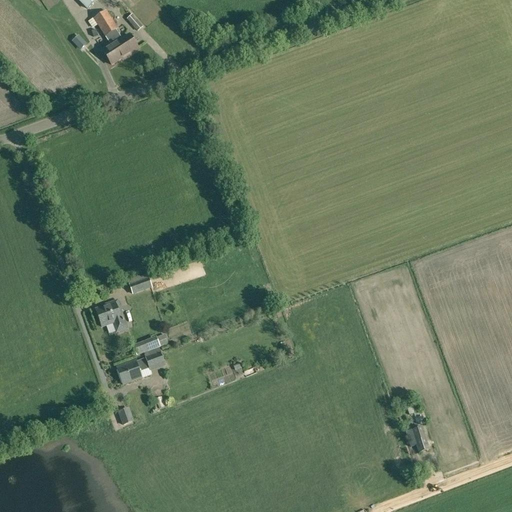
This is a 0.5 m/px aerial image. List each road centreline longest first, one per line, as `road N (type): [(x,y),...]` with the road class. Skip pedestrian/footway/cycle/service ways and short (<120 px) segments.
road 1 (unclassified): [(14,135),(395,0)]
road 2 (residential): [(110,396),(14,135)]
road 3 (track): [(511,460),(377,511)]
